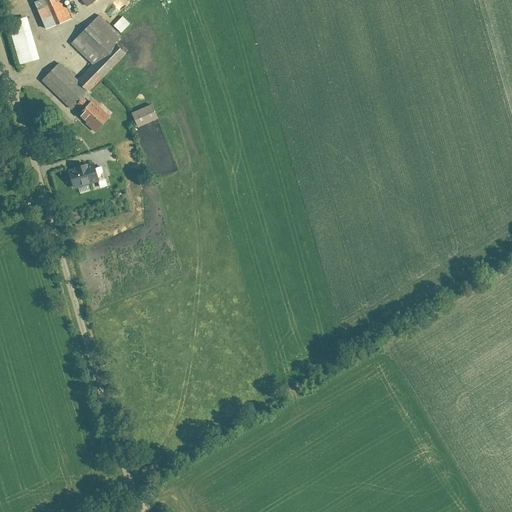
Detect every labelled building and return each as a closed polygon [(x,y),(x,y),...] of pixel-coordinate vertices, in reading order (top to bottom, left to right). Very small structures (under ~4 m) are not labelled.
[(64,0),(39,0),(51,27),(72,19),(64,0)] [(96,65),(79,83),(61,66),(46,82),(73,108),(75,105),(78,108),(81,106),(86,111),(78,118),(98,137),(114,120),(98,103),(97,104),(90,97),(130,56),(122,47),(127,41),(104,19),(77,47),(96,65)] [(31,21),(13,26),(24,66),(42,61),(31,21)] [(138,112),(141,124),(158,120),(155,108),(138,112)] [(74,187),(99,180),(94,165),(87,167),(86,165),(76,168),(77,170),(70,172),(74,187)]
